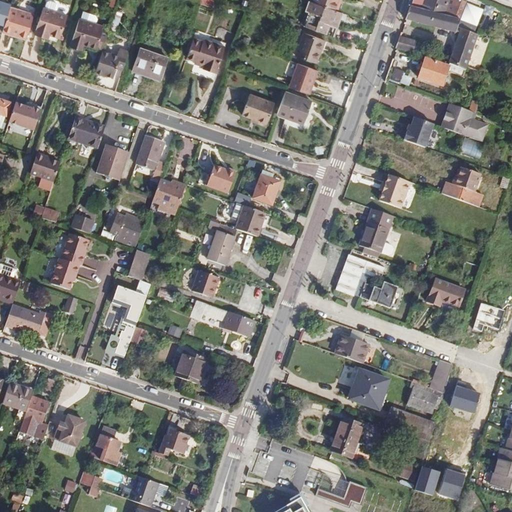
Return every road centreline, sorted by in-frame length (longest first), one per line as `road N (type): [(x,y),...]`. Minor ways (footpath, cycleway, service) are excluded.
road 1 (residential): [(333,177),(0,65)]
road 2 (residential): [(243,427),(0,344)]
road 3 (residential): [(501,371),(288,299)]
road 4 (secondary): [(333,177),(396,0)]
road 5 (secondary): [(243,427),(288,299)]
road 6 (secondary): [(288,299),(333,177)]
